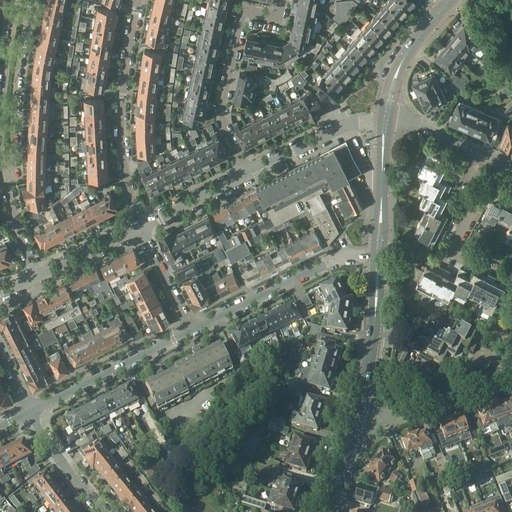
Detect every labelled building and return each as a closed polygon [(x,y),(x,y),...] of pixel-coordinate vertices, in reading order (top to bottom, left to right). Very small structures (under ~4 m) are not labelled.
[(47,0),(47,1),(48,1),(48,4),(62,8),(65,8),(66,0),(47,0)] [(207,0),(206,7),(227,11),(228,5),(227,4),(228,1),(225,0),(207,0)] [(297,12),(296,15),(301,16),(314,19),(320,20),(322,10),(316,8),(318,3),(304,0),(299,0),(299,4),(298,6),(297,6),(296,11),(297,12)] [(387,0),(386,2),(394,9),(393,10),(395,12),(396,11),(402,16),(405,13),(407,13),(410,9),(410,8),(410,7),(404,2),(403,3),(401,1),(401,0),(387,0)] [(153,4),(152,10),(164,13),(170,15),(171,11),(173,11),(174,6),(172,6),(160,2),(155,1),(154,5),(153,4)] [(385,19),(387,20),(388,20),(395,25),(397,22),(399,23),(402,19),(402,17),(402,16),(396,11),(395,12),(393,10),(394,9),(386,2),(378,11),(386,17),(385,19)] [(46,8),(44,14),(57,17),(63,18),(64,14),(66,15),(67,9),(65,8),(62,8),(48,4),(47,9),(46,8)] [(337,13),(340,14),(340,13),(341,12),(349,11),(354,7),(352,6),(336,7),(337,13)] [(95,7),(94,12),(98,13),(97,18),(116,21),(117,15),(116,15),(117,11),(95,7)] [(206,7),(204,18),(223,23),(224,18),(225,18),(227,11),(206,7)] [(169,21),(170,15),(164,13),(152,10),(150,16),(151,16),(150,20),(170,25),(171,21),(169,21)] [(395,25),(388,20),(387,20),(385,19),(386,17),(378,11),(370,20),(378,27),(377,28),(379,30),(380,29),(386,34),(389,31),(391,31),(395,27),(394,26),(395,25)] [(340,15),(340,14),(337,13),(333,17),(341,25),(348,17),(340,15)] [(44,14),(43,20),(44,20),(43,24),(56,26),(61,27),(63,28),(64,24),(62,24),(63,18),(57,17),(44,14)] [(301,16),(296,15),(296,19),(294,20),(293,26),(312,30),(314,19),(301,16)] [(95,18),(93,28),(113,31),(114,27),(115,27),(116,21),(97,18),(95,18)] [(204,22),(203,30),(221,35),(221,32),(222,31),(223,31),(224,26),(223,25),(223,23),(204,18),(203,22),(204,22)] [(149,24),(148,30),(154,32),(166,34),(167,30),(169,31),(170,25),(150,20),(149,24)] [(370,20),(362,29),(369,36),(369,37),(370,38),(371,39),(372,38),(378,44),(381,40),(383,41),(386,37),(386,35),(386,34),(380,29),(379,30),(377,28),(378,27),(370,20)] [(455,36),(471,50),(481,37),(471,28),(471,27),(472,26),(471,25),(471,24),(470,23),(469,22),(468,22),(467,23),(466,23),(465,23),(463,26),(462,25),(457,31),(458,32),(455,36)] [(41,28),(40,34),(56,37),(59,37),(60,33),(62,33),(63,28),(61,27),(56,26),(43,24),(42,28),(41,28)] [(293,32),(292,36),(299,38),(301,40),(309,43),(312,30),(293,26),(292,31),(293,32)] [(369,36),(362,29),(359,27),(352,35),(353,36),(353,37),(361,45),(361,46),(363,48),(365,48),(370,53),(373,50),(375,50),(378,46),(378,44),(372,38),(371,39),(370,38),(369,37),(369,36)] [(93,28),(92,32),(94,32),(93,37),(113,41),(114,35),(113,35),(113,31),(93,28)] [(154,32),(148,30),(146,36),(147,36),(146,40),(166,45),(167,40),(165,40),(166,34),(154,32)] [(220,38),(221,35),(203,30),(200,40),(199,40),(198,44),(218,48),(219,45),(220,45),(221,40),(220,39),(220,38)] [(40,34),(39,40),(40,40),(39,43),(59,47),(60,43),(57,43),(59,37),(56,37),(40,34)] [(319,50),(319,49),(315,46),(309,43),(301,40),(299,38),(292,36),(291,39),(290,39),(286,42),(292,52),(296,57),(308,49),(312,52),(313,51),(316,54),(319,50)] [(455,55),(462,61),(466,64),(470,59),(466,56),(471,50),(464,44),(462,44),(460,43),(460,41),(454,36),(454,37),(453,36),(448,42),(449,42),(445,46),(451,51),(451,53),(453,55),(455,55)] [(91,43),(90,47),(110,51),(111,47),(112,47),(113,41),(93,37),(92,44),(91,43)] [(243,56),(254,58),(258,40),(254,39),(254,38),(249,37),(248,38),(247,38),(243,56)] [(354,38),(346,47),(354,54),(354,55),(355,57),(356,56),(362,62),(365,58),(367,59),(370,55),(370,53),(365,48),(363,48),(361,46),(361,45),(353,37),(352,37),(354,38)] [(254,58),(265,60),(269,41),(262,40),(262,41),(258,40),(254,58)] [(269,41),(265,60),(278,63),(280,55),(277,51),(278,45),(275,44),(274,42),(269,41)] [(282,45),(278,45),(277,51),(280,55),(278,63),(285,64),(296,57),(292,52),(286,42),(282,44),(282,45)] [(37,48),(36,54),(54,56),(55,57),(55,53),(57,53),(59,47),(39,43),(38,48),(37,48)] [(217,52),(218,48),(198,44),(196,54),(216,59),(218,53),(217,52)] [(439,53),(436,57),(437,58),(436,59),(440,61),(451,71),(447,76),(461,88),(465,83),(470,80),(463,75),(460,79),(452,72),(462,61),(455,55),(453,55),(451,53),(451,51),(445,46),(444,47),(444,46),(438,52),(439,53)] [(90,47),(89,52),(91,52),(90,57),(110,61),(111,54),(110,54),(110,51),(90,47)] [(359,68),(362,64),(362,62),(356,56),(355,57),(354,55),(354,54),(346,47),(338,57),(346,63),(346,64),(346,65),(346,66),(348,66),(349,66),(354,71),(357,68),(359,68)] [(143,55),(142,61),(152,62),(161,63),(161,58),(165,58),(165,54),(145,51),(144,55),(143,55)] [(482,57),(485,64),(489,62),(491,67),(496,64),(492,53),(482,57)] [(36,54),(34,60),(36,60),(35,64),(35,66),(55,69),(55,67),(55,64),(58,65),(59,58),(54,57),(55,57),(54,56),(36,54)] [(215,65),(216,59),(196,54),(194,65),(213,70),(214,66),(215,65)] [(318,56),(310,65),(314,69),(322,60),(318,56)] [(87,63),(87,67),(107,70),(108,67),(109,67),(110,61),(90,57),(89,63),(87,63)] [(338,57),(329,66),(330,67),(330,66),(338,73),(338,74),(339,76),(340,75),(346,80),(349,77),(351,77),(354,73),(354,72),(354,71),(349,66),(348,66),(346,66),(346,65),(346,64),(346,63),(338,57)] [(160,69),(161,63),(152,62),(142,61),(141,67),(142,67),(142,71),(161,73),(162,69),(160,69)] [(194,65),(191,75),(212,80),(213,74),(212,73),(213,70),(194,65)] [(33,72),(32,78),(50,80),(50,76),(54,77),(54,71),(55,69),(35,66),(34,68),(34,72),(33,72)] [(329,66),(322,75),(330,82),(329,83),(331,85),(332,84),(338,89),(341,86),(343,86),(346,82),(346,81),(346,80),(340,75),(339,76),(338,74),(338,73),(330,66),(330,67),(329,66)] [(502,79),(495,66),(487,71),(494,83),(502,79)] [(87,67),(86,72),(88,72),(87,77),(106,80),(107,74),(106,74),(107,70),(87,67)] [(441,77),(444,73),(439,69),(435,72),(441,77)] [(284,81),(282,75),(279,70),(273,72),(276,78),(277,78),(277,85),(284,81)] [(140,76),(140,81),(158,83),(162,83),(163,79),(160,79),(161,73),(142,71),(141,76),(140,76)] [(288,71),(282,75),(284,81),(292,76),(288,71)] [(240,73),(237,86),(255,90),(257,81),(252,80),(253,76),(240,73)] [(291,79),(293,84),(295,88),(296,85),(301,88),(305,82),(299,73),(291,79)] [(415,89),(419,97),(439,87),(433,73),(418,81),(415,81),(415,83),(414,83),(416,88),(415,89)] [(211,86),(212,80),(191,75),(189,86),(209,90),(209,87),(211,86)] [(341,92),(338,89),(332,84),(331,85),(329,83),(330,82),(322,75),(314,83),(320,88),(318,90),(330,101),(333,97),(335,99),(341,92)] [(83,76),(82,87),(84,87),(83,93),(97,93),(98,90),(104,90),(104,86),(105,87),(106,80),(87,77),(86,76),(83,76)] [(32,78),(32,84),(33,84),(33,88),(50,90),(53,90),(53,86),(50,86),(50,80),(32,78)] [(293,84),(291,79),(282,84),(285,90),(289,88),(288,86),(293,84)] [(157,89),(158,83),(140,81),(139,88),(140,88),(139,92),(158,93),(159,89),(157,89)] [(208,94),(209,90),(189,86),(187,96),(207,101),(209,95),(208,94)] [(252,100),(255,90),(237,86),(234,99),(247,102),(248,99),(252,100)] [(439,87),(419,97),(422,105),(423,104),(426,109),(445,100),(439,87)] [(31,93),(31,98),(49,100),(49,95),(52,95),(53,90),(50,90),(33,88),(33,93),(31,93)] [(511,89),(511,88),(503,93),(506,97),(511,93),(511,89)] [(451,100),(455,94),(451,91),(446,97),(451,100)] [(138,97),(137,103),(156,103),(156,99),(158,99),(158,93),(139,92),(139,97),(138,97)] [(314,96),(312,92),(301,97),(309,114),(311,118),(320,113),(319,112),(323,109),(316,95),(314,96)] [(206,107),(207,101),(187,96),(185,106),(204,111),(205,107),(206,107)] [(306,116),(309,114),(301,97),(292,101),(300,119),(301,118),(302,119),(306,117),(306,116)] [(31,98),(31,105),(32,105),(31,109),(51,110),(54,110),(54,100),(52,100),(49,100),(31,98)] [(103,98),(81,100),(82,105),(84,105),(84,109),(105,108),(105,102),(104,102),(103,98)] [(283,106),(292,124),(297,122),(297,120),(300,119),(292,101),(283,106)] [(455,125),(463,128),(472,107),(459,101),(452,116),(450,118),(450,120),(451,120),(450,121),(455,123),(455,125)] [(138,109),(138,113),(153,113),(156,113),(157,103),(156,103),(137,103),(137,109),(138,109)] [(206,111),(204,111),(185,106),(182,120),(191,122),(191,120),(203,123),(203,120),(204,120),(204,119),(206,118),(206,114),(206,112),(206,111)] [(242,108),(232,106),(231,112),(241,114),(242,108)] [(292,124),(283,106),(274,110),(275,113),(282,128),(285,126),(286,127),(292,124)] [(471,131),(476,133),(485,112),(472,107),(463,128),(471,132),(471,131)] [(85,114),(83,114),(84,119),(85,119),(104,118),(104,115),(105,115),(105,108),(84,109),(85,114)] [(30,113),(30,119),(48,120),(49,115),(51,116),(51,110),(31,109),(31,113),(30,113)] [(275,113),(274,110),(264,115),(268,122),(273,133),(279,131),(279,129),(282,128),(275,113)] [(498,118),(485,112),(476,133),(477,133),(477,134),(484,137),(484,136),(489,138),(498,118)] [(153,113),(138,113),(137,117),(136,117),(136,123),(155,123),(155,119),(156,119),(156,113),(153,113)] [(268,122),(264,115),(255,119),(264,137),(267,136),(268,136),(273,133),(268,122)] [(85,119),(85,125),(87,125),(87,129),(106,128),(106,122),(105,122),(104,118),(85,119)] [(30,119),(29,125),(30,125),(30,128),(52,130),(53,125),(50,125),(51,120),(48,120),(30,119)] [(252,136),(255,143),(260,140),(260,139),(264,137),(255,119),(246,124),(252,136)] [(233,123),(245,147),(248,145),(249,146),(255,143),(252,136),(246,124),(240,127),(237,121),(233,123)] [(155,123),(136,123),(136,129),(137,129),(137,134),(157,133),(157,130),(155,130),(155,124),(155,123)] [(205,134),(214,129),(212,124),(202,128),(205,134)] [(501,144),(511,149),(511,126),(509,125),(501,144)] [(28,134),(28,139),(49,139),(50,135),(52,135),(52,130),(30,128),(30,134),(28,134)] [(87,129),(86,129),(86,139),(105,138),(105,135),(107,135),(106,128),(87,129)] [(213,140),(208,142),(218,161),(223,159),(223,157),(226,156),(215,132),(210,135),(213,140)] [(157,133),(137,134),(137,138),(137,144),(155,143),(155,139),(157,139),(157,133)] [(84,139),(82,139),(82,150),(87,150),(88,150),(107,149),(107,143),(106,143),(105,138),(86,139),(84,139)] [(28,139),(27,146),(29,146),(29,150),(29,151),(48,151),(52,151),(52,139),(49,139),(28,139)] [(207,139),(198,144),(199,147),(208,165),(211,163),(212,164),(218,161),(208,142),(207,139)] [(346,142),(334,148),(342,163),(348,176),(349,177),(349,178),(350,179),(361,173),(346,142)] [(154,153),(156,153),(159,153),(158,148),(156,148),(155,143),(137,144),(138,150),(139,155),(143,154),(143,158),(154,157),(154,153)] [(199,147),(189,151),(199,170),(204,168),(204,167),(208,165),(199,147)] [(322,155),(318,157),(325,171),(342,163),(334,148),(322,155)] [(88,155),(87,155),(87,160),(107,159),(106,155),(107,155),(107,149),(88,150),(88,155)] [(178,152),(180,156),(189,174),(192,172),(193,173),(199,170),(189,151),(188,149),(182,152),(182,150),(178,152)] [(27,160),(27,165),(46,164),(51,164),(51,153),(48,153),(48,151),(29,151),(28,155),(28,160),(27,160)] [(418,173),(425,177),(427,173),(439,179),(442,173),(447,176),(451,170),(439,164),(441,159),(440,159),(430,154),(429,153),(425,161),(424,161),(418,173)] [(176,158),(171,160),(180,180),(185,177),(186,176),(189,174),(180,156),(176,158)] [(283,174),(256,187),(264,204),(267,209),(271,217),(271,218),(275,225),(281,221),(289,217),(297,213),(298,213),(309,207),(306,201),(305,200),(319,192),(332,186),(325,171),(318,157),(295,168),(296,169),(291,172),(290,171),(288,172),(288,173),(284,175),(283,174)] [(107,159),(87,160),(87,165),(89,165),(89,170),(93,169),(108,169),(108,162),(107,163),(107,159)] [(147,160),(138,161),(138,165),(139,167),(139,169),(151,193),(155,191),(156,192),(161,189),(152,170),(147,160)] [(171,160),(161,165),(170,184),(173,182),(174,183),(180,180),(171,160)] [(342,163),(325,171),(332,186),(333,186),(336,184),(349,178),(349,177),(348,176),(342,163)] [(27,165),(27,172),(28,172),(28,176),(48,174),(48,169),(46,170),(46,164),(27,165)] [(65,164),(60,164),(60,173),(69,173),(69,167),(65,167),(65,164)] [(161,165),(152,170),(161,189),(167,186),(167,185),(170,184),(161,165)] [(88,176),(86,176),(86,181),(87,184),(93,183),(93,180),(108,179),(107,175),(109,175),(108,169),(93,169),(89,170),(89,176),(88,176)] [(451,185),(439,179),(427,173),(425,177),(418,189),(425,193),(428,188),(440,195),(443,189),(448,192),(451,185)] [(27,178),(27,184),(28,184),(28,188),(44,185),(53,184),(52,174),(48,174),(28,176),(28,178),(27,178)] [(349,178),(336,184),(341,196),(337,198),(339,201),(343,199),(356,192),(350,179),(349,178)] [(24,190),(23,191),(24,195),(25,195),(25,197),(26,196),(27,199),(46,195),(46,194),(44,187),(44,185),(28,188),(24,189),(24,190)] [(79,191),(84,191),(84,185),(79,185),(73,190),(75,196),(80,193),(79,191)] [(485,212),(482,218),(495,224),(497,219),(510,194),(506,192),(504,197),(498,194),(500,189),(494,186),(488,199),(486,198),(484,202),(485,205),(488,206),(485,212)] [(256,187),(249,191),(257,207),(260,213),(267,209),(264,204),(256,187)] [(452,201),(440,195),(428,188),(425,193),(419,205),(426,208),(428,204),(441,211),(444,205),(449,207),(452,201)] [(72,191),(63,198),(67,202),(75,196),(72,190),(72,191)] [(249,191),(242,195),(250,211),(257,207),(249,191)] [(343,199),(339,201),(342,208),(341,208),(345,216),(351,213),(364,207),(356,192),(343,199)] [(105,198),(100,200),(107,216),(113,213),(113,212),(115,211),(114,209),(117,207),(110,193),(104,196),(105,198)] [(319,194),(306,201),(309,207),(311,212),(312,212),(313,214),(326,207),(319,194)] [(511,195),(510,194),(497,219),(509,225),(511,219),(511,201),(511,200),(511,195)] [(27,202),(26,202),(27,208),(28,208),(28,209),(42,206),(45,206),(44,200),(47,200),(46,195),(27,199),(27,202)] [(242,195),(234,198),(244,218),(251,214),(250,211),(242,195)] [(234,198),(227,202),(235,218),(238,217),(239,220),(244,218),(234,198)] [(95,201),(90,203),(98,219),(101,217),(102,219),(107,216),(100,200),(96,203),(95,201)] [(227,202),(219,206),(221,210),(227,222),(228,223),(235,219),(235,218),(227,202)] [(86,208),(82,210),(90,225),(95,222),(95,221),(98,219),(90,203),(85,206),(86,208)] [(428,204),(426,208),(420,220),(445,233),(447,229),(442,226),(445,221),(450,223),(453,217),(441,211),(428,204)] [(219,206),(212,209),(218,222),(219,224),(219,223),(220,226),(227,222),(221,210),(219,206)] [(309,207),(298,213),(300,217),(307,214),(310,220),(315,218),(313,214),(312,212),(311,212),(309,207)] [(326,207),(313,214),(315,218),(318,224),(331,217),(326,207)] [(77,209),(72,212),(80,228),(83,226),(84,228),(90,225),(82,210),(78,212),(77,209)] [(48,211),(44,211),(47,216),(46,217),(50,225),(47,227),(54,243),(60,240),(59,239),(62,237),(59,231),(55,221),(51,214),(49,210),(48,211)] [(69,216),(64,218),(72,234),(78,231),(77,230),(80,228),(72,212),(68,214),(69,216)] [(297,213),(289,217),(291,222),(300,217),(298,213),(297,213)] [(204,218),(199,220),(208,239),(213,237),(218,234),(217,233),(208,217),(205,218),(204,218)] [(289,217),(281,221),(284,227),(292,223),(291,222),(289,217)] [(331,217),(318,224),(328,244),(339,232),(331,217)] [(58,219),(55,221),(59,231),(62,237),(66,236),(66,237),(72,234),(64,218),(60,221),(59,219),(58,219)] [(271,218),(264,221),(267,229),(275,225),(271,218)] [(193,224),(190,226),(199,244),(208,239),(199,220),(193,223),(193,224)] [(426,244),(436,249),(439,243),(434,240),(438,235),(442,237),(445,233),(420,220),(413,232),(417,235),(414,242),(424,247),(426,244)] [(257,224),(256,225),(260,232),(261,232),(267,229),(264,221),(263,222),(257,225),(257,224)] [(281,221),(275,225),(278,231),(284,227),(281,221)] [(256,225),(249,228),(253,236),(260,232),(256,225)] [(275,225),(267,229),(270,234),(278,231),(275,225)] [(186,227),(181,230),(187,243),(190,248),(199,244),(190,226),(187,228),(186,227)] [(40,228),(35,231),(41,245),(45,243),(46,246),(48,245),(49,246),(54,243),(47,227),(41,230),(40,228)] [(249,228),(242,232),(246,240),(253,236),(249,228)] [(267,229),(261,232),(263,238),(270,234),(267,229)] [(175,234),(172,235),(181,253),(190,248),(187,243),(181,230),(175,232),(175,234)] [(222,230),(217,233),(218,234),(223,245),(225,250),(231,247),(227,239),(222,230)] [(315,230),(307,234),(315,250),(323,247),(315,230)] [(161,235),(159,236),(161,240),(161,241),(164,247),(165,249),(162,251),(168,263),(172,261),(176,269),(186,264),(184,259),(181,253),(172,235),(170,231),(161,235)] [(242,232),(236,235),(240,243),(246,240),(242,232)] [(253,236),(256,242),(263,238),(261,232),(260,232),(253,236)] [(315,250),(307,234),(300,237),(306,250),(308,254),(315,250)] [(233,236),(227,239),(231,247),(240,243),(236,235),(233,236)] [(253,236),(246,240),(249,246),(255,242),(253,236)] [(300,237),(292,241),(301,258),(308,254),(306,250),(300,237)] [(231,247),(225,250),(229,256),(232,263),(238,260),(244,256),(244,255),(245,254),(250,252),(248,247),(249,246),(246,240),(240,243),(231,247)] [(287,249),(293,261),(301,258),(292,241),(285,245),(287,249)] [(1,249),(0,248),(0,261),(1,265),(9,262),(8,260),(11,259),(6,244),(0,246),(1,249)] [(219,248),(213,251),(214,251),(214,252),(219,261),(229,256),(225,250),(223,245),(219,248)] [(285,245),(277,248),(286,265),(293,261),(287,249),(285,245)] [(133,248),(123,254),(129,267),(140,262),(133,248)] [(270,252),(278,269),(286,265),(277,248),(270,252)] [(245,254),(244,255),(244,256),(247,261),(255,257),(252,251),(250,252),(245,254)] [(278,269),(270,252),(262,256),(271,273),(278,269)] [(123,254),(112,259),(119,273),(129,267),(123,254)] [(232,263),(229,256),(219,261),(219,262),(218,263),(220,267),(226,264),(226,263),(230,261),(232,263)] [(255,260),(263,276),(271,273),(262,256),(255,260)] [(247,261),(248,262),(256,280),(263,276),(255,260),(254,258),(247,261)] [(112,259),(101,265),(108,278),(119,273),(112,259)] [(209,267),(211,266),(208,261),(203,264),(200,259),(178,270),(178,271),(178,272),(180,276),(181,276),(183,279),(199,272),(204,269),(209,267)] [(248,284),(256,280),(248,262),(247,261),(239,266),(248,284)] [(431,293),(445,268),(439,265),(436,270),(426,265),(423,270),(416,266),(410,277),(417,281),(415,285),(431,293)] [(96,267),(86,272),(96,292),(100,300),(105,298),(101,291),(104,289),(103,288),(109,285),(107,280),(102,279),(96,267)] [(228,273),(224,275),(231,289),(240,284),(231,267),(227,269),(228,273)] [(458,282),(451,294),(464,301),(467,294),(474,281),(470,279),(464,276),(467,271),(460,267),(454,280),(458,282)] [(467,294),(479,300),(492,275),(488,273),(486,278),(480,275),(482,270),(476,267),(470,279),(474,281),(467,294)] [(458,282),(454,280),(448,276),(451,271),(445,268),(431,293),(448,302),(451,294),(458,282)] [(128,279),(126,280),(128,282),(131,290),(135,288),(149,281),(144,271),(134,276),(128,279)] [(86,272),(77,277),(83,289),(88,287),(91,294),(96,292),(86,272)] [(231,289),(224,275),(220,277),(218,272),(212,275),(222,294),(231,289)] [(202,273),(185,281),(184,282),(189,291),(202,284),(200,280),(204,277),(202,273)] [(491,315),(501,296),(508,283),(502,280),(500,285),(493,282),(496,277),(492,275),(479,300),(486,303),(482,310),(491,315)] [(77,277),(67,282),(67,283),(72,293),(73,295),(75,297),(75,298),(76,300),(80,298),(77,292),(83,289),(77,277)] [(135,288),(131,290),(136,299),(153,290),(149,281),(135,288)] [(321,290),(316,293),(319,298),(321,297),(325,304),(343,295),(343,294),(344,292),(342,288),(340,287),(337,282),(321,290)] [(67,283),(58,287),(66,303),(68,302),(71,307),(71,309),(73,308),(73,306),(71,302),(70,299),(74,298),(75,297),(73,295),(72,293),(67,283)] [(202,284),(189,291),(193,300),(207,293),(217,288),(214,284),(205,289),(202,284)] [(109,285),(103,288),(104,289),(108,297),(114,294),(109,285)] [(49,292),(56,306),(60,303),(62,307),(64,305),(66,310),(71,307),(68,302),(66,303),(58,287),(49,292)] [(153,290),(136,299),(137,302),(141,309),(146,307),(158,300),(155,293),(153,290)] [(43,294),(37,298),(44,312),(48,310),(53,319),(45,323),(48,329),(50,334),(53,332),(51,327),(56,325),(74,316),(77,315),(78,314),(75,307),(73,308),(71,309),(58,316),(54,307),(56,306),(49,292),(49,291),(48,291),(44,293),(43,293),(43,294)] [(207,293),(193,300),(191,301),(196,310),(211,302),(207,293)] [(118,294),(113,296),(117,305),(122,303),(118,294)] [(325,304),(324,304),(326,309),(328,309),(327,315),(328,315),(349,318),(352,300),(346,300),(343,295),(325,304)] [(301,300),(302,302),(307,310),(312,308),(307,297),(301,300)] [(146,307),(141,309),(145,317),(163,308),(159,301),(158,300),(146,307)] [(24,306),(35,329),(40,327),(37,321),(42,319),(34,302),(32,302),(31,301),(27,303),(27,305),(24,306)] [(311,317),(307,310),(302,302),(297,304),(301,313),(305,319),(311,317)] [(287,308),(282,310),(292,330),(297,339),(301,335),(297,328),(299,327),(295,323),(301,321),(293,305),(292,306),(290,305),(287,307),(287,308)] [(14,309),(0,316),(0,322),(2,327),(4,326),(19,319),(17,314),(24,310),(21,306),(15,309),(14,309)] [(86,310),(82,312),(86,319),(95,314),(93,309),(92,307),(88,309),(86,310)] [(163,308),(145,317),(148,324),(166,315),(163,308)] [(273,315),(272,316),(280,331),(282,335),(292,330),(282,310),(278,313),(277,312),(274,314),(273,315)] [(131,314),(125,317),(129,325),(135,322),(131,314)] [(166,315),(148,324),(152,331),(154,330),(154,331),(156,330),(170,323),(166,315)] [(267,318),(262,321),(272,340),(274,344),(278,342),(276,337),(275,334),(280,331),(272,316),(271,316),(270,315),(267,317),(267,318)] [(322,323),(321,329),(322,329),(346,333),(347,326),(350,325),(351,320),(349,319),(349,318),(328,315),(327,324),(322,323)] [(431,320),(425,316),(423,322),(428,325),(431,320)] [(116,318),(109,322),(111,325),(119,341),(129,337),(119,317),(116,318)] [(74,318),(68,322),(72,329),(78,326),(74,318)] [(4,326),(8,335),(30,324),(28,319),(23,322),(24,324),(22,325),(19,319),(4,326)] [(253,325),(252,326),(260,341),(261,345),(272,340),(262,321),(258,323),(256,322),(253,324),(253,325)] [(135,322),(129,325),(133,332),(138,329),(135,322)] [(13,344),(28,336),(25,330),(27,328),(28,331),(32,328),(30,324),(8,335),(13,344)] [(64,324),(56,328),(58,333),(67,328),(64,324)] [(457,324),(451,337),(463,343),(461,347),(473,353),(476,347),(472,345),(471,345),(477,335),(464,328),(457,324)] [(102,325),(100,326),(110,346),(119,341),(111,325),(104,329),(102,325)] [(321,329),(307,325),(310,331),(308,340),(318,343),(322,329),(321,329)] [(98,328),(92,331),(93,334),(95,339),(101,350),(110,346),(100,326),(98,328)] [(246,329),(242,331),(250,346),(260,341),(252,326),(251,326),(250,326),(246,327),(246,329)] [(138,329),(133,332),(136,340),(144,336),(140,328),(138,329)] [(48,329),(38,334),(40,339),(50,334),(48,329)] [(91,329),(82,333),(83,335),(88,345),(93,355),(101,350),(95,339),(93,334),(92,331),(91,329)] [(241,330),(231,335),(239,351),(234,354),(238,361),(242,369),(248,366),(243,356),(252,351),(251,348),(250,346),(242,331),(241,330)] [(439,330),(433,342),(437,345),(450,351),(447,355),(460,362),(463,355),(458,353),(461,347),(463,343),(451,337),(443,333),(439,330)] [(50,334),(40,339),(44,347),(57,340),(53,332),(50,334)] [(82,340),(76,343),(84,359),(93,355),(88,345),(83,335),(80,337),(82,340)] [(321,343),(317,358),(338,365),(338,364),(340,364),(341,359),(340,358),(341,352),(334,350),(335,347),(337,340),(320,335),(318,342),(321,343)] [(13,344),(17,353),(39,342),(37,338),(32,340),(33,342),(31,343),(28,336),(13,344)] [(420,353),(415,364),(432,373),(436,365),(446,370),(449,364),(444,361),(447,355),(450,351),(437,345),(433,342),(430,341),(426,348),(419,344),(415,351),(420,353)] [(41,347),(39,342),(17,353),(21,362),(37,354),(34,348),(36,347),(37,349),(41,347)] [(67,342),(64,344),(74,364),(84,359),(76,343),(69,346),(67,342)] [(191,360),(183,364),(194,387),(232,369),(221,345),(212,349),(213,349),(200,355),(198,350),(192,352),(195,358),(191,360)] [(55,352),(49,355),(51,359),(59,375),(60,374),(61,375),(65,372),(66,371),(68,370),(60,354),(58,351),(55,352)] [(37,354),(21,362),(26,371),(48,360),(46,356),(41,358),(42,360),(40,361),(37,354)] [(313,357),(309,370),(313,371),(325,374),(324,376),(324,377),(333,379),(334,379),(338,365),(317,358),(313,357)] [(48,360),(26,371),(30,379),(46,371),(43,366),(45,365),(46,366),(50,364),(48,360)] [(154,381),(146,385),(152,398),(148,400),(151,408),(156,405),(157,408),(188,393),(187,391),(194,387),(183,364),(175,368),(176,370),(164,376),(161,371),(156,373),(159,379),(154,381)] [(302,381),(301,384),(305,385),(308,386),(322,390),(322,389),(330,391),(331,386),(334,385),(335,381),(333,379),(324,377),(324,376),(325,374),(313,371),(309,370),(306,369),(302,381)] [(57,377),(55,373),(48,377),(46,371),(30,379),(28,380),(33,390),(48,382),(51,381),(57,377)] [(288,380),(287,387),(289,387),(303,391),(305,385),(301,384),(288,380)] [(121,391),(119,392),(127,408),(128,410),(139,404),(130,387),(126,389),(124,388),(121,390),(121,391)] [(289,387),(287,394),(301,399),(303,391),(289,387)] [(6,392),(0,394),(0,409),(2,408),(2,407),(7,404),(9,403),(12,402),(11,399),(7,391),(6,392)] [(115,395),(111,397),(121,417),(124,415),(122,411),(127,408),(119,392),(116,394),(115,395)] [(105,399),(102,401),(110,417),(114,415),(116,419),(121,417),(111,397),(107,400),(105,399)] [(503,402),(509,419),(511,423),(511,422),(511,397),(511,398),(509,399),(509,401),(508,401),(504,403),(503,402)] [(307,399),(303,412),(321,417),(325,404),(324,403),(324,402),(321,401),(318,402),(307,399)] [(94,406),(93,406),(102,423),(105,421),(105,420),(110,417),(102,401),(98,403),(97,404),(94,406)] [(490,407),(489,408),(495,424),(497,429),(504,427),(505,429),(511,426),(511,423),(509,419),(503,402),(490,407)] [(87,408),(84,410),(92,426),(96,424),(97,426),(102,423),(93,406),(89,408),(87,408)] [(479,415),(474,417),(479,430),(484,428),(489,426),(491,434),(498,432),(497,429),(495,424),(489,408),(487,409),(486,410),(484,410),(482,409),(480,410),(479,412),(478,413),(479,415)] [(79,413),(75,415),(85,434),(93,429),(92,426),(84,410),(80,412),(79,413)] [(321,417),(303,412),(301,418),(297,417),(297,419),(292,418),(290,423),(317,431),(319,425),(320,425),(321,425),(322,425),(322,424),(323,424),(323,423),(323,422),(323,421),(323,420),(323,419),(322,419),(322,418),(321,418),(321,417)] [(66,420),(73,434),(78,432),(79,435),(80,436),(81,437),(85,435),(85,434),(75,415),(70,418),(70,417),(66,419),(66,420)] [(272,417),(270,424),(278,427),(285,429),(286,421),(272,417)] [(456,420),(451,421),(457,438),(460,437),(462,441),(463,443),(471,439),(464,418),(463,418),(463,419),(461,418),(457,419),(456,420)] [(442,432),(438,434),(444,450),(463,443),(462,441),(460,437),(457,438),(451,421),(446,423),(442,425),(441,426),(440,426),(442,432)] [(278,427),(276,434),(287,437),(289,430),(285,429),(278,427)] [(414,436),(420,452),(421,456),(430,453),(431,456),(435,455),(426,431),(420,434),(418,433),(415,434),(415,436),(414,436)] [(420,452),(414,436),(413,437),(411,435),(408,437),(408,439),(402,441),(409,461),(415,458),(413,454),(420,452)] [(86,438),(76,443),(80,449),(89,444),(86,438)] [(292,445),(290,452),(303,456),(312,459),(314,453),(313,451),(313,450),(315,451),(317,445),(314,444),(307,442),(307,441),(303,440),(303,441),(298,439),(294,438),(292,445)] [(102,440),(78,452),(86,462),(89,466),(105,454),(106,453),(109,451),(102,440)] [(22,463),(27,474),(30,479),(40,471),(36,466),(31,470),(25,459),(31,456),(31,455),(32,454),(30,451),(29,451),(28,449),(27,448),(27,447),(27,446),(26,443),(25,443),(24,442),(14,447),(22,463)] [(506,445),(489,451),(491,457),(508,451),(506,445)] [(8,448),(3,450),(11,467),(16,465),(16,466),(22,463),(14,447),(10,449),(8,448)] [(120,457),(125,453),(121,448),(116,452),(120,457)] [(0,469),(2,474),(7,471),(6,470),(11,467),(3,450),(0,452),(0,469)] [(374,462),(387,472),(396,461),(382,451),(381,453),(380,453),(378,455),(378,457),(374,462)] [(285,460),(284,465),(294,468),(294,469),(298,470),(299,470),(306,472),(308,466),(310,465),(312,459),(303,456),(290,452),(288,460),(285,460)] [(106,453),(105,454),(89,466),(93,471),(95,470),(98,474),(112,463),(113,461),(106,453)] [(128,456),(125,453),(120,457),(123,461),(128,456)] [(241,460),(238,468),(252,473),(255,465),(241,460)] [(131,461),(126,465),(130,470),(135,466),(131,461)] [(268,461),(266,467),(278,471),(279,465),(268,461)] [(194,462),(182,473),(194,486),(206,475),(194,462)] [(367,471),(366,473),(380,483),(387,472),(374,462),(370,467),(369,468),(367,470),(367,471)] [(487,473),(493,471),(489,462),(483,464),(487,473)] [(105,484),(106,483),(119,472),(112,463),(98,474),(102,479),(101,480),(105,484)] [(149,463),(141,469),(144,473),(149,469),(150,470),(152,468),(149,463)] [(276,478),(278,471),(266,467),(264,474),(276,478)] [(149,469),(144,473),(148,479),(154,475),(150,470),(149,469)] [(112,492),(126,481),(127,480),(120,471),(119,472),(106,483),(109,488),(112,492)] [(401,475),(396,471),(392,476),(397,479),(401,475)] [(448,471),(440,474),(444,485),(452,482),(448,471)] [(511,473),(496,479),(498,485),(511,480),(511,473)] [(40,474),(26,485),(29,488),(33,485),(36,489),(34,491),(38,496),(39,495),(42,492),(53,484),(50,481),(51,479),(49,476),(47,476),(46,475),(43,478),(40,474)] [(140,484),(145,481),(142,476),(137,480),(140,484)] [(282,479),(277,493),(300,500),(303,493),(301,492),(303,486),(298,484),(294,482),(294,483),(282,479)] [(478,479),(471,481),(474,487),(481,484),(478,479)] [(410,483),(414,493),(417,494),(420,492),(417,480),(410,483)] [(126,481),(112,492),(115,497),(116,496),(120,501),(133,490),(126,481)] [(466,482),(459,484),(462,490),(470,487),(470,488),(474,487),(471,481),(468,482),(467,483),(467,482),(466,482)] [(511,501),(509,492),(505,483),(499,486),(506,504),(511,501)] [(39,495),(38,496),(41,500),(42,499),(46,504),(61,492),(58,488),(55,488),(53,484),(42,492),(39,495)] [(133,490),(120,501),(124,506),(123,506),(126,510),(142,498),(135,488),(133,490)] [(355,495),(354,498),(355,499),(354,501),(371,506),(373,498),(375,494),(371,492),(359,489),(357,495),(355,495)] [(377,494),(376,499),(389,503),(392,493),(379,489),(378,492),(377,494)] [(425,490),(420,492),(417,494),(421,506),(422,507),(430,504),(425,490)] [(272,491),(268,505),(285,510),(285,511),(287,511),(288,511),(289,511),(290,511),(294,511),(296,507),(298,507),(300,500),(277,493),(272,491)] [(61,492),(46,504),(49,508),(48,509),(50,511),(53,511),(66,502),(64,499),(64,497),(61,492)] [(417,494),(414,493),(413,493),(414,508),(421,506),(417,494)] [(154,502),(159,499),(156,494),(151,498),(154,502)] [(242,497),(241,503),(248,506),(248,507),(261,511),(264,511),(266,505),(242,497)] [(499,497),(481,505),(484,511),(498,511),(496,506),(502,504),(499,497)] [(142,498),(126,510),(127,511),(142,511),(147,508),(149,506),(142,498)] [(163,503),(159,499),(154,502),(157,507),(163,503)] [(66,502),(53,511),(71,511),(74,510),(71,506),(69,506),(66,502)]
